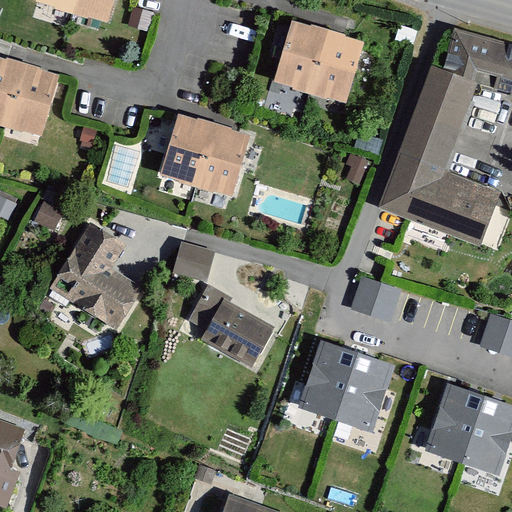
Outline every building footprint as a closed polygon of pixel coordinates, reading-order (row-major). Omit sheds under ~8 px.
[(38,0),(39,0),(110,21),(116,0),(38,0)] [(293,26),(275,86),(345,107),(364,48),(293,26)] [(445,169),(477,83),(479,73),(502,76),(497,91),(511,95),(511,44),(456,29),(442,69),(431,65),(400,153),(445,169)] [(0,64),(0,127),(41,139),(58,81),(0,64)] [(181,120),(164,179),(232,199),(249,140),(181,120)] [(445,169),(400,153),(379,208),(481,247),(501,192),(444,172),(445,169)] [(123,247),(90,227),(51,294),(118,333),(139,297),(106,278),(123,247)] [(182,246),(174,274),(208,284),(216,255),(182,246)] [(363,277),(351,309),(393,322),(402,290),(363,277)] [(224,301),(202,341),(254,368),(275,328),(224,301)] [(511,320),(491,314),(480,347),(511,357),(511,320)] [(395,366),(321,342),(299,409),(373,433),(395,366)] [(511,437),(511,405),(447,385),(425,451),(499,476),(511,437)] [(26,433),(0,424),(0,508),(6,510),(19,474),(13,472),(26,433)] [(265,511),(231,500),(226,511),(265,511)]
